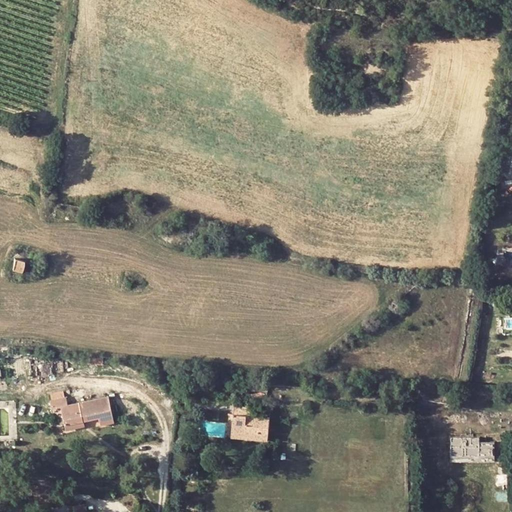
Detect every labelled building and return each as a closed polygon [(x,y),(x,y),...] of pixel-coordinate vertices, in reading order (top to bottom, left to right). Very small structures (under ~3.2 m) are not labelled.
[(219,223),(210,222),(207,231),(216,232),(219,223)] [(26,263),(15,260),(12,271),(23,273),(26,263)] [(138,287),(138,278),(128,277),(128,286),(138,287)] [(186,392),(200,392),(200,377),(186,376),(186,392)] [(217,385),(217,377),(200,377),(200,392),(205,392),(205,384),(217,385)] [(52,395),(53,402),(67,399),(66,393),(52,395)] [(72,405),(70,398),(67,399),(53,402),(52,402),(54,410),(63,408),(67,427),(101,420),(103,427),(117,424),(111,398),(72,405)] [(237,405),(233,433),(249,435),(250,436),(249,441),(270,443),(273,418),(254,415),(255,408),(237,405)] [(249,435),(233,433),(232,439),(249,441),(250,436),(249,435)] [(495,437),(451,437),(451,462),(496,461),(495,437)] [(37,487),(38,494),(48,493),(47,486),(37,487)] [(38,494),(34,495),(36,504),(51,501),(49,492),(48,493),(38,494)] [(74,511),(86,511),(85,503),(73,506),(74,511)]
